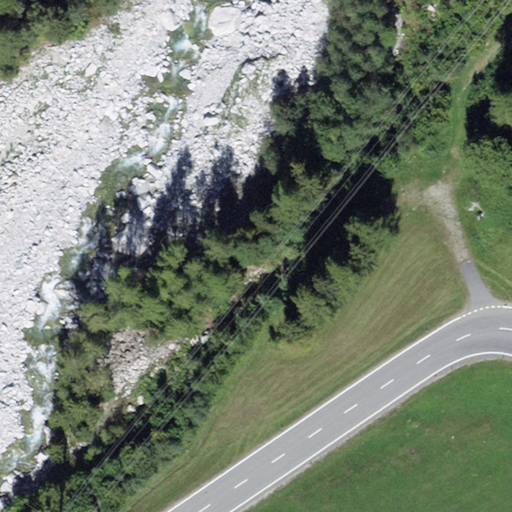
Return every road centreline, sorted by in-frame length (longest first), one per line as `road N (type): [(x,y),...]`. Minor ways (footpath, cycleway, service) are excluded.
road 1 (primary): [(203,511),(425,358),(469,335),(511,330)]
road 2 (track): [(442,198),(486,330)]
